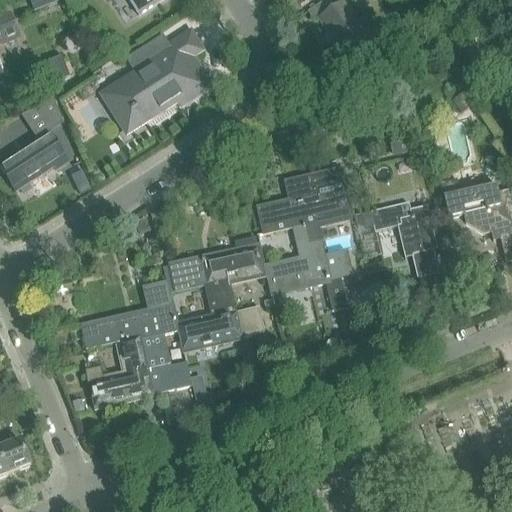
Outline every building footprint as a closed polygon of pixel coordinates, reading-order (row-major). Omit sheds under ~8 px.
[(30,0),(35,12),(58,2),(57,0),(30,0)] [(128,0),(138,15),(139,17),(140,16),(140,15),(163,0),(128,0)] [(329,0),(328,0),(309,13),(315,22),(320,19),(348,63),(373,47),(345,3),(336,9),(329,0)] [(291,10),(280,16),(285,26),(297,19),(291,10)] [(11,16),(0,20),(0,82),(4,80),(1,74),(2,73),(4,70),(0,60),(0,40),(2,44),(20,37),(11,16)] [(143,77),(109,99),(121,118),(122,119),(132,113),(141,127),(190,96),(193,101),(212,89),(193,59),(203,52),(191,34),(169,47),(168,45),(163,37),(131,57),(143,77)] [(62,57),(48,63),(50,66),(57,84),(66,80),(70,78),(62,57)] [(465,94),(454,103),(462,115),(474,106),(465,94)] [(38,142),(0,166),(16,191),(19,189),(32,181),(55,167),(56,170),(68,162),(51,134),(38,142)] [(415,141),(395,146),(398,158),(418,154),(415,141)] [(290,204),(258,211),(264,236),(298,229),(317,224),(318,228),(352,221),(346,192),(341,171),(285,183),(290,204)] [(83,172),(72,178),(80,196),(91,191),(83,172)] [(449,221),(465,218),(467,226),(484,236),(491,234),(493,241),(501,240),(506,263),(511,262),(511,192),(499,196),(497,188),(444,200),(449,221)] [(409,206),(361,217),(364,231),(374,228),(376,236),(377,235),(377,234),(398,229),(399,232),(403,231),(407,248),(403,249),(405,259),(412,258),(418,281),(440,276),(434,253),(437,252),(427,209),(410,213),(409,206)] [(146,220),(135,224),(140,237),(151,232),(146,220)] [(305,261),(267,270),(268,274),(273,294),(325,282),(327,289),(332,312),(348,309),(341,279),(336,255),(325,257),(318,228),(317,224),(298,229),(305,261)] [(238,253),(169,269),(170,270),(175,292),(204,286),(208,285),(230,280),(230,283),(268,274),(267,270),(266,270),(261,248),(258,249),(256,241),(236,245),(238,253)] [(348,252),(336,255),(341,279),(353,276),(348,252)] [(170,270),(166,271),(171,293),(175,292),(170,270)] [(211,317),(178,324),(178,327),(180,333),(184,353),(242,340),(254,338),(248,312),(237,314),(230,283),(230,280),(208,285),(204,286),(211,317)] [(152,313),(83,328),(88,348),(116,342),(140,337),(148,370),(159,368),(165,394),(192,388),(187,365),(172,368),(164,337),(180,333),(178,327),(178,324),(174,308),(171,308),(167,287),(147,291),(152,313)] [(260,309),(248,312),(254,338),(266,335),(260,309)] [(378,316),(369,318),(374,342),(383,340),(378,316)] [(63,333),(49,337),(52,349),(67,345),(63,333)] [(102,370),(87,374),(95,409),(154,396),(154,397),(165,394),(159,368),(148,370),(140,337),(116,342),(123,374),(104,378),(102,370)] [(21,443),(0,450),(0,454),(9,476),(27,469),(31,467),(24,449),(21,443)] [(0,479),(9,476),(0,454),(0,479)]
